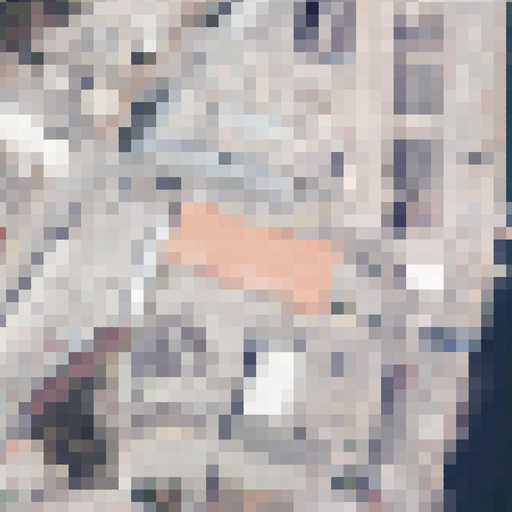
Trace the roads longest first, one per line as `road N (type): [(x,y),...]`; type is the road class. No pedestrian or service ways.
road 1 (residential): [(113,164),(342,223),(367,242),(375,367),(344,511)]
road 2 (unknown): [(103,172),(120,253),(111,300),(20,385),(1,421)]
road 3 (tertiary): [(209,0),(108,147)]
road 4 (unknown): [(123,406),(117,358),(144,325),(193,304),(216,316)]
road 5 (tertiary): [(91,169),(0,291)]
road 6 (unknown): [(361,235),(376,189),(369,160),(356,172),(348,226)]
road 7 (unknown): [(182,277),(313,321)]
road 8 (unknown): [(187,28),(263,51),(284,0)]
road 9 (residential): [(96,0),(23,57),(19,91)]
